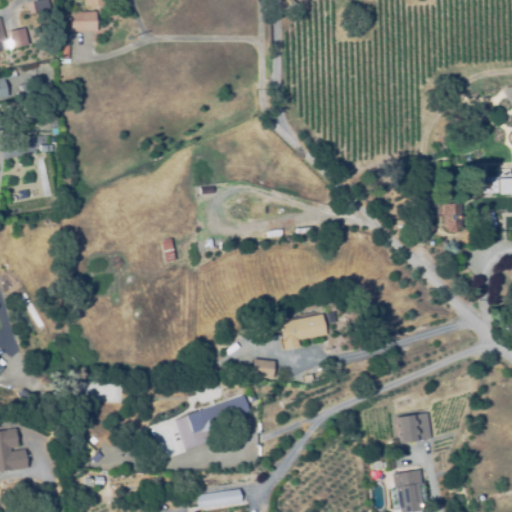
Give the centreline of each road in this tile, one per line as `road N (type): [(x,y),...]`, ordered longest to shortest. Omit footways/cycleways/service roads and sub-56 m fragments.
road 1 (residential): [(293,147),(264,118),(253,43),(158,39),(138,26),(130,0),(260,55)]
road 2 (residential): [(274,0),(279,115),(293,147),(469,320)]
road 3 (residential): [(490,341),(239,453),(202,453),(194,437)]
road 4 (residential): [(469,320),(316,366),(288,367),(267,345)]
road 5 (residential): [(337,407),(260,486),(194,492),(177,511)]
road 6 (residential): [(511,356),(490,341),(475,272),(488,248),(508,247)]
